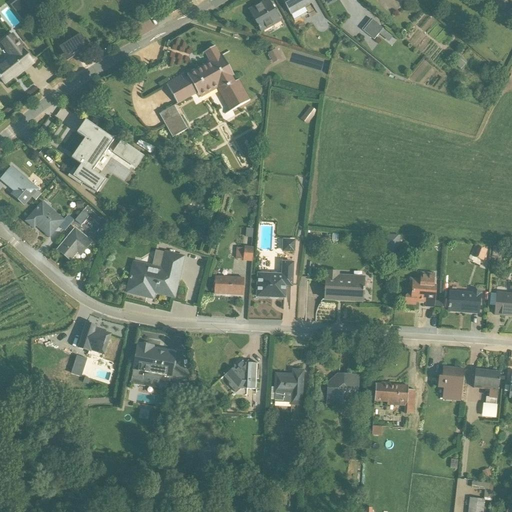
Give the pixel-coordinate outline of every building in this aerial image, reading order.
[(32,13),(27,0),(16,0),(9,6),(22,21),(32,13)] [(267,0),(264,0),(247,10),(260,34),(281,22),(267,0)] [(309,0),(280,0),(290,16),(312,4),(309,0)] [(378,35),(391,46),(396,40),(372,19),(362,30),(373,40),(378,35)] [(0,64),(0,80),(4,86),(32,63),(33,64),(32,62),(33,61),(19,40),(17,41),(12,34),(0,43),(0,44),(9,57),(0,64)] [(59,57),(64,64),(86,50),(82,42),(84,41),(80,35),(59,48),(63,55),(59,57)] [(180,77),(165,85),(177,106),(197,95),(200,99),(216,90),(228,113),(249,101),(238,80),(235,82),(232,78),(233,77),(221,55),(219,56),(214,47),(203,53),(208,62),(186,75),(187,78),(182,80),(180,77)] [(281,60),(276,49),(267,54),(272,65),(281,60)] [(455,64),(459,69),(466,63),(462,58),(455,64)] [(158,115),(171,139),(187,130),(174,106),(158,115)] [(307,124),(316,111),(310,107),(301,120),(307,124)] [(113,141),(85,121),(76,134),(84,140),(71,159),(81,166),(77,171),(73,169),(67,177),(80,186),(82,184),(96,194),(105,181),(98,176),(100,173),(93,169),(113,141)] [(144,157),(120,141),(112,154),(135,170),(144,157)] [(139,141),(136,145),(150,155),(154,149),(139,141)] [(23,206),(37,190),(11,168),(0,180),(14,192),(11,196),(23,206)] [(23,222),(33,231),(36,228),(49,239),(59,227),(64,231),(72,222),(67,217),(64,221),(42,202),(23,222)] [(74,228),(55,251),(70,263),(77,255),(80,258),(92,243),(74,228)] [(373,253),(383,263),(398,247),(399,237),(389,236),(373,253)] [(295,240),(282,239),(281,253),(294,254),(295,240)] [(483,261),(487,249),(477,246),(472,257),(483,261)] [(500,247),(493,246),(492,258),(499,258),(500,247)] [(236,248),(235,260),(242,261),(242,262),(251,263),(253,249),(244,248),(244,249),(236,248)] [(124,294),(124,295),(153,302),(154,296),(174,300),(184,257),(164,252),(163,253),(155,251),(151,266),(132,262),(124,294)] [(256,274),(255,298),(285,300),(286,288),(292,288),(293,263),(281,262),(280,275),(256,274)] [(103,272),(100,271),(97,272),(96,275),(97,278),(101,279),(103,278),(104,275),(103,272)] [(323,302),(363,304),(364,277),(339,275),(339,272),(324,272),(323,302)] [(433,286),(434,274),(420,273),(420,279),(409,279),(408,288),(411,289),(410,294),(408,294),(404,297),(403,306),(415,307),(415,303),(418,303),(418,305),(423,305),(423,304),(424,304),(424,308),(433,309),(436,286),(435,286),(433,286)] [(243,279),(214,278),(213,296),(242,297),(243,279)] [(449,292),(447,313),(479,316),(480,292),(471,291),(471,294),(449,292)] [(511,294),(496,293),(496,295),(490,294),(488,306),(495,307),(494,316),(511,317),(511,294)] [(94,331),(95,327),(86,324),(77,349),(88,353),(88,355),(102,359),(109,335),(100,332),(99,333),(94,331)] [(161,383),(167,384),(169,382),(170,378),(171,379),(171,378),(172,370),(174,369),(175,363),(174,360),(175,352),(154,348),(154,346),(136,344),(131,371),(132,372),(131,377),(143,380),(142,383),(158,386),(159,381),(161,383)] [(228,386),(235,394),(239,390),(255,390),(256,380),(257,380),(258,365),(250,364),(247,361),(244,364),(241,361),(237,366),(233,366),(233,370),(231,370),(223,377),(228,383),(228,386)] [(463,370),(442,367),(441,377),(437,377),(437,389),(442,390),(441,401),(460,403),(463,370)] [(290,407),(302,407),(304,371),(291,370),(291,375),(274,374),(273,388),(271,388),(270,401),(274,401),(274,403),(290,404),(290,407)] [(500,373),(474,370),(472,390),(489,391),(488,398),(485,398),(485,404),(482,404),(481,417),(495,419),(497,405),(495,405),(500,373)] [(326,383),(326,406),(348,406),(358,398),(358,376),(336,375),(326,383)] [(374,384),(373,403),(387,403),(386,406),(387,406),(387,411),(395,411),(395,407),(404,408),(403,415),(413,415),(414,391),(407,391),(407,387),(389,385),(389,384),(381,383),(381,385),(374,384)] [(372,436),(382,436),(382,426),(372,426),(372,436)] [(492,499),(492,483),(471,482),(470,489),(485,489),(484,498),(492,499)] [(466,511),(483,511),(484,499),(467,498),(466,511)]
